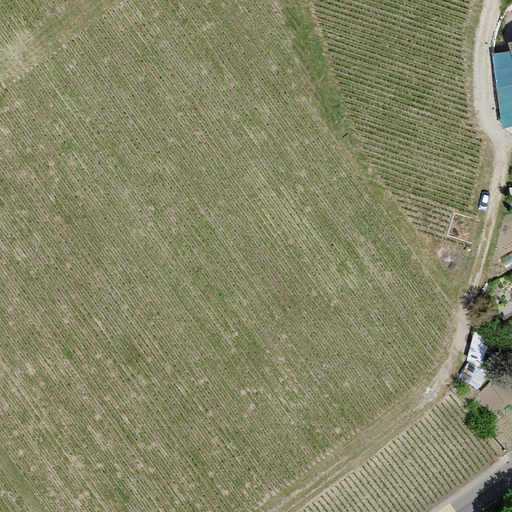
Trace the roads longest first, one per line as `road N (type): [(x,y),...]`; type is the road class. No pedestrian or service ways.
road 1 (track): [(495,0),(483,38),(484,89),(502,169),(456,355),(436,391),(278,511)]
road 2 (track): [(301,0),(348,139)]
